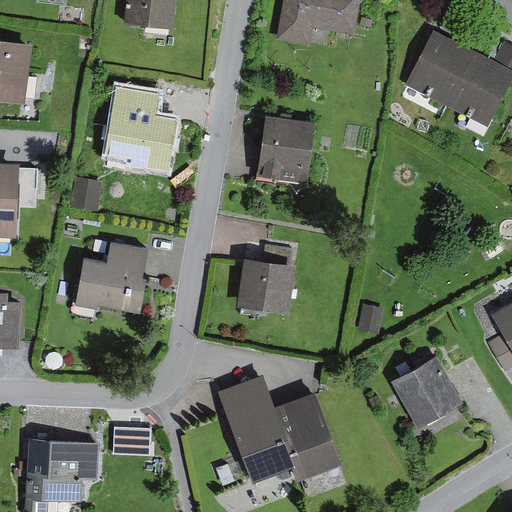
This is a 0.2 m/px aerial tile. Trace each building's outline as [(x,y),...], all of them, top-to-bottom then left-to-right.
[(126,0),(124,20),(173,26),(175,0),(126,0)] [(282,0),(276,38),(310,44),(313,26),(354,33),(359,0),(282,0)] [(433,28),(404,84),(487,126),(511,78),(511,44),(505,41),(495,59),(433,28)] [(33,41),(0,36),(0,97),(24,101),(33,41)] [(160,91),(116,84),(104,152),(130,156),(129,162),(170,169),(179,115),(157,111),(160,91)] [(315,120),(266,113),(257,174),(307,181),(315,120)] [(0,234),(16,236),(17,209),(37,210),(39,166),(20,165),(20,159),(0,158),(0,234)] [(103,180),(76,176),(71,205),(98,209),(103,180)] [(148,246),(111,239),(107,260),(85,256),(76,302),(97,306),(98,302),(141,309),(147,274),(143,273),(148,246)] [(263,257),(244,254),(243,264),(237,304),(289,311),(296,262),(292,261),(294,248),(265,244),(263,257)] [(8,289),(0,288),(0,344),(19,346),(21,299),(7,298),(8,289)] [(511,300),(492,312),(504,332),(488,342),(505,370),(511,366),(511,300)] [(384,307),(363,303),(358,329),(378,334),(384,307)] [(436,353),(390,380),(418,426),(463,399),(436,353)] [(263,371),(217,388),(251,478),(291,463),(297,479),(343,462),(315,388),(275,403),(263,371)] [(102,440),(29,435),(29,437),(23,437),(22,459),(28,459),(24,511),(57,511),(59,499),(83,500),(84,479),(100,480),(102,440)]
